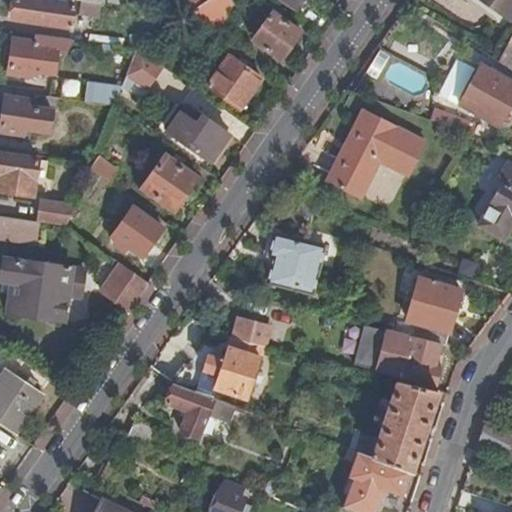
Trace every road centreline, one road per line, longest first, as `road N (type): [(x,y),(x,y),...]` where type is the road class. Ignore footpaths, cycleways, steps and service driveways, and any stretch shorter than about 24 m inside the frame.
road 1 (residential): [(22,511),(378,0)]
road 2 (residential): [(428,511),(476,368),(511,322)]
